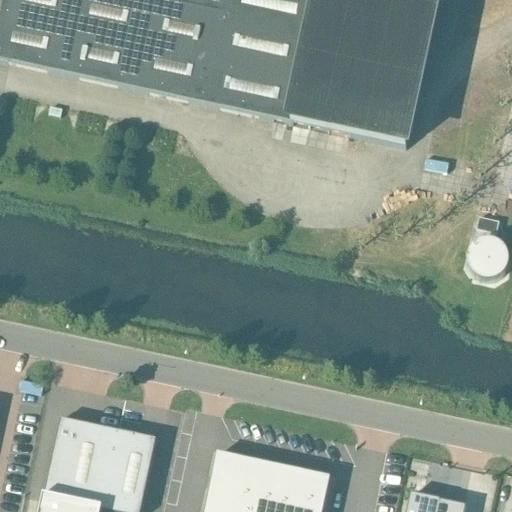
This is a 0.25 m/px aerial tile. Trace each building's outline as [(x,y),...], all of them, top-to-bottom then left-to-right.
[(3,0),(0,15),(0,65),(406,154),(439,0),(3,0)] [(478,221),(474,234),(496,239),(499,226),(478,221)] [(492,286),(499,283),(505,279),(508,272),(510,265),(508,258),(505,252),(499,247),(493,244),(486,244),(479,246),(474,249),(470,255),(467,261),(467,268),(469,274),(473,280),(478,284),(485,286),(492,286)] [(43,503),(41,511),(91,511),(108,435),(60,425),(43,503)] [(108,435),(91,511),(141,511),(156,445),(117,437),(108,435)] [(218,461),(206,511),(322,511),(329,485),(218,461)] [(411,500),(408,511),(463,511),(438,507),(438,506),(411,500)]
